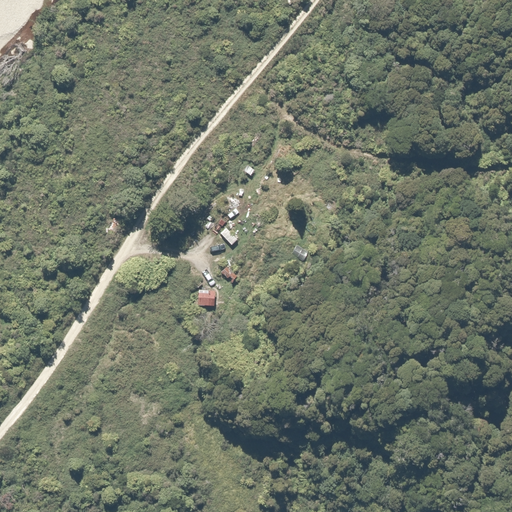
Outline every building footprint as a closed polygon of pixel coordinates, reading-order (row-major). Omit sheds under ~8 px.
[(330,198),(322,205),(330,215),(338,208),(330,198)] [(121,222),(112,216),(104,228),(112,234),(121,222)] [(224,225),(217,232),(230,245),(237,238),(224,225)] [(294,246),(287,257),(301,266),(308,256),(294,246)] [(205,264),(199,270),(209,281),(215,275),(205,264)] [(225,264),(219,270),(230,281),(236,275),(225,264)] [(216,287),(197,288),(198,304),(217,303),(216,287)]
